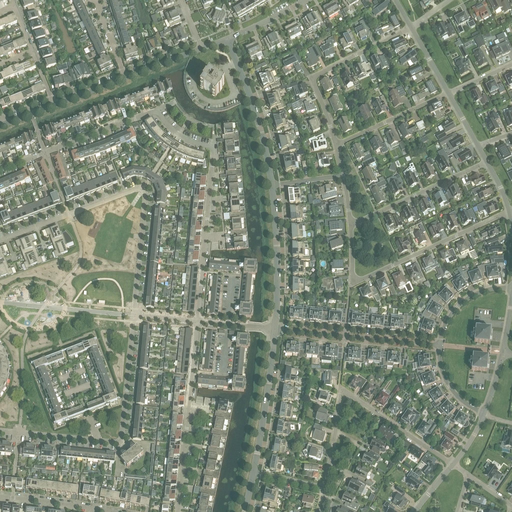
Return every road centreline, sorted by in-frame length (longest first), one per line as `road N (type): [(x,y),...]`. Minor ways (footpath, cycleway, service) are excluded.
road 1 (residential): [(0,170),(151,112),(184,138),(210,146),(197,321)]
road 2 (residential): [(0,240),(142,189),(134,315)]
road 3 (residential): [(324,488),(345,392),(453,464)]
road 4 (residential): [(510,211),(358,281),(351,224)]
road 5 (residential): [(197,321),(178,511)]
road 6 (residential): [(336,145),(311,77),(411,27)]
road 7 (residential): [(438,345),(274,329)]
road 8 (residential): [(271,184),(253,105),(226,39)]
road 9 (residential): [(351,224),(486,162)]
road 10 (residential): [(134,315),(122,436),(97,441)]
road 11 (residential): [(253,473),(274,329)]
road 12 (residential): [(274,329),(271,184)]
road 13 (residential): [(0,302),(134,315)]
road 14 (residential): [(336,145),(448,93)]
